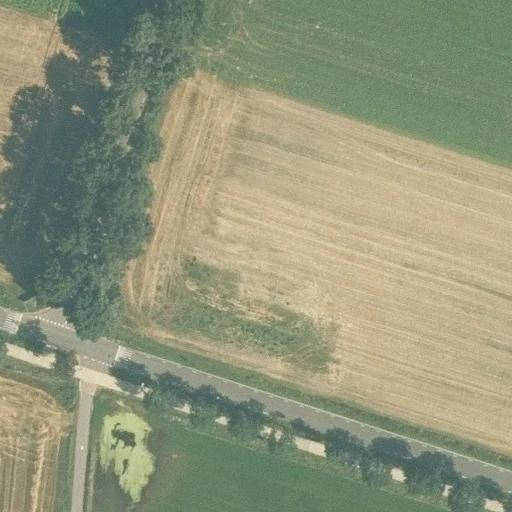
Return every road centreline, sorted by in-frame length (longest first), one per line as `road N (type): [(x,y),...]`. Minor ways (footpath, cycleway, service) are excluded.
road 1 (tertiary): [(511,486),(95,350)]
road 2 (unclassified): [(61,338),(96,244),(162,0)]
road 3 (unclassified): [(76,511),(95,350)]
